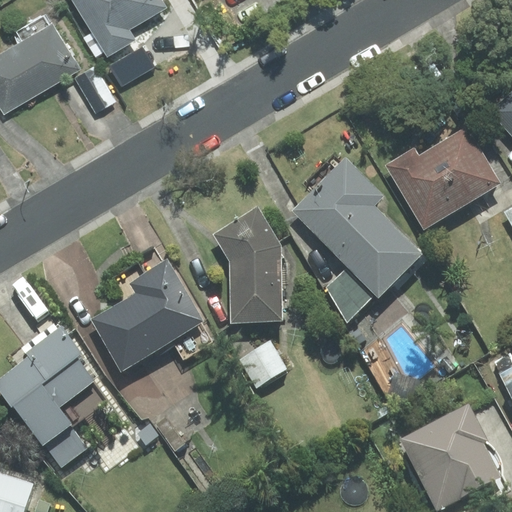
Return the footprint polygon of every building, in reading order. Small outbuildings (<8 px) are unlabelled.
[(72,0),(108,60),(140,41),(134,30),(172,8),(166,0),(72,0)] [(90,73),(59,20),(53,24),(46,12),(14,30),(23,46),(0,59),(0,116),(3,123),(90,73)] [(496,128),(511,144),(511,93),(502,101),(502,103),(496,128)] [(440,141),(437,136),(383,166),(419,232),(499,187),(466,127),(440,141)] [(347,326),(375,296),(382,302),(423,259),(373,213),(384,202),(342,162),(291,216),(295,221),(288,231),(347,326)] [(511,207),(503,213),(511,228),(511,207)] [(212,237),(229,265),(229,331),(284,331),(284,263),(286,261),(255,211),(212,237)] [(89,312),(125,375),(209,327),(174,265),(89,312)] [(54,327),(20,352),(27,362),(0,380),(0,393),(58,474),(90,451),(74,429),(109,404),(54,327)] [(271,345),(239,363),(256,393),(288,375),(271,345)] [(511,353),(493,362),(511,401),(511,353)] [(400,444),(436,511),(440,511),(508,476),(470,406),(400,444)] [(0,511),(28,511),(36,489),(0,477),(0,511)]
